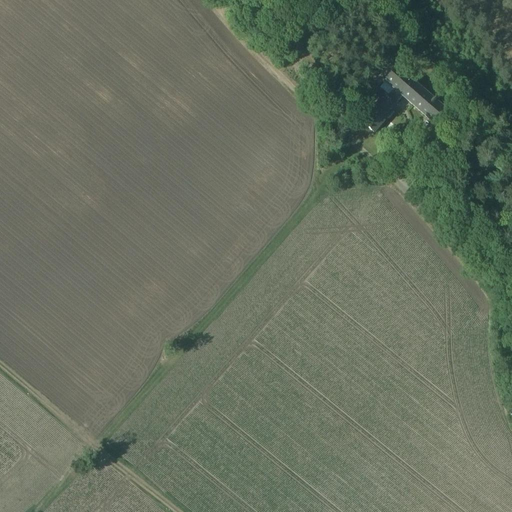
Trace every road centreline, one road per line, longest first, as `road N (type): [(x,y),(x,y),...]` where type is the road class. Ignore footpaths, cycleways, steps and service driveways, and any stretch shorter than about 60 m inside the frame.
road 1 (track): [(182,511),(0,361)]
road 2 (unclassified): [(511,321),(461,249),(366,153)]
road 3 (track): [(212,0),(286,84),(366,153)]
